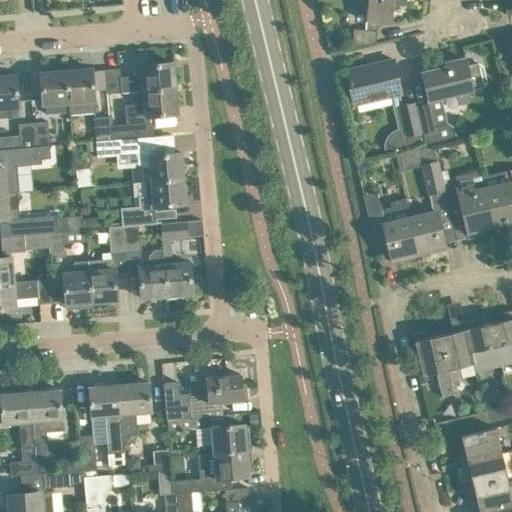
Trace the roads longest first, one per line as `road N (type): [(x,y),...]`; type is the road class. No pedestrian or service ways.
road 1 (tertiary): [(370,511),(255,0)]
road 2 (residential): [(219,330),(187,23),(130,20)]
road 3 (residential): [(511,273),(386,297),(432,511)]
road 4 (residential): [(0,353),(219,330)]
road 5 (residential): [(276,511),(261,336),(219,330)]
road 6 (residential): [(0,40),(130,20)]
